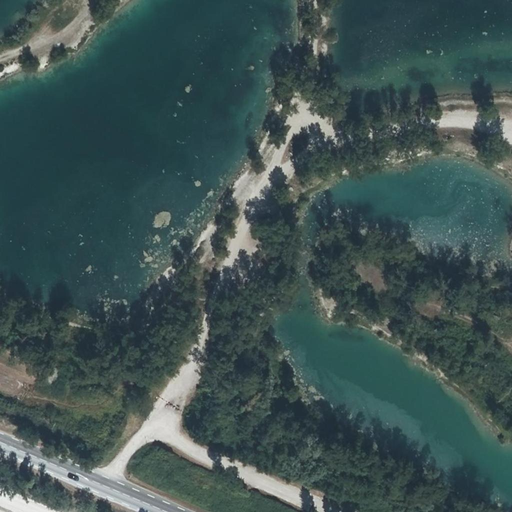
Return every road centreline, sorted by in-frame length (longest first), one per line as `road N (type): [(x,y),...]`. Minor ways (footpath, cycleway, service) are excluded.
road 1 (track): [(149,429),(211,331),(271,174),(308,151),(389,129),(466,123),(511,134)]
road 2 (track): [(333,511),(149,429)]
road 3 (secondary): [(0,443),(165,511)]
road 4 (track): [(511,339),(500,341),(367,281)]
